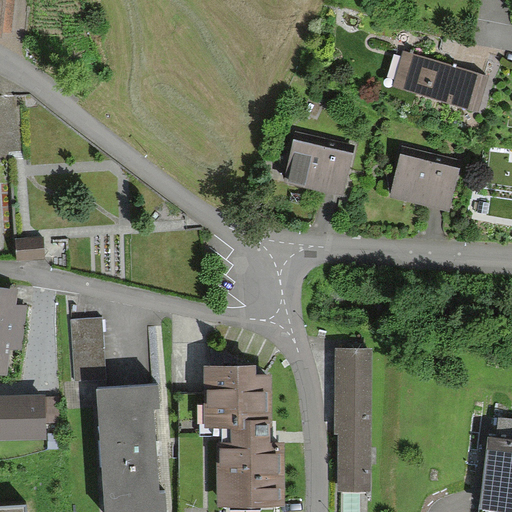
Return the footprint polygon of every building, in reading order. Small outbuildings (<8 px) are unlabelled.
[(11,33),(14,0),(0,0),(0,38),(2,39),(3,32),(11,33)] [(489,80),(405,53),(394,89),(478,116),(489,80)] [(355,158),(294,144),(284,186),(345,200),(355,158)] [(460,172),(401,157),(389,198),(449,214),(460,172)] [(46,243),(16,244),(17,257),(46,256),(46,243)] [(11,292),(0,290),(0,367),(2,348),(21,350),(25,309),(10,307),(11,292)] [(100,317),(72,318),(75,378),(103,377),(100,317)] [(372,346),(337,345),(336,428),(340,428),(339,485),(370,486),(372,346)] [(254,360),(207,360),(208,420),(235,420),(235,442),(223,442),(224,498),(283,497),(282,438),(268,438),(267,370),(254,370),(254,360)] [(159,378),(99,381),(107,511),(119,511),(167,509),(159,378)] [(46,393),(0,392),(0,438),(46,439),(46,393)] [(511,434),(491,433),(484,502),(511,504),(511,434)]
